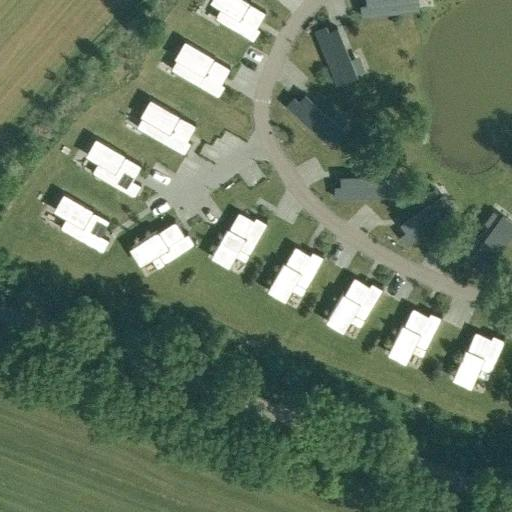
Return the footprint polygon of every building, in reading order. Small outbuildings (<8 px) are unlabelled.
[(247,0),(211,0),(221,6),(228,10),(223,20),(221,19),(220,20),(255,41),(256,40),(254,39),(260,28),(257,26),(266,11),(249,1),(250,0),(249,0),(248,0),(248,1),(247,0)] [(365,0),(366,4),(360,5),(362,16),(418,9),(416,0),(365,0)] [(325,25),(315,30),(337,82),(354,75),(345,54),(348,53),(337,27),(328,31),(325,25)] [(184,40),(175,56),(177,57),(184,61),(179,71),(177,70),(176,72),(220,97),(221,96),(219,95),(225,84),(222,82),(230,67),(214,58),(215,56),(213,56),(213,57),(184,40)] [(294,96),(286,105),(328,143),(340,130),(324,115),(326,113),(305,93),(298,101),(294,96)] [(150,98),(141,114),(142,115),(150,119),(144,129),(143,128),(142,130),(186,155),(187,153),(185,152),(191,142),(188,140),(196,124),(179,115),(180,114),(179,113),(178,114),(150,98)] [(96,138),(87,153),(100,161),(94,171),(92,170),(92,171),(136,197),(137,196),(135,195),(141,184),(133,179),(141,164),(125,155),(126,153),(124,153),(124,154),(96,138)] [(340,186),(334,186),(335,197),(392,195),(391,177),(368,177),(368,175),(340,176),(340,186)] [(64,193),(55,208),(68,216),(62,227),(60,226),(60,227),(104,252),(105,251),(103,250),(109,239),(101,234),(109,220),(93,210),(94,209),(92,208),(92,209),(64,193)] [(423,207),(400,223),(406,231),(401,235),(407,244),(454,211),(443,196),(425,209),(423,207)] [(228,265),(234,255),(238,247),(248,253),(247,255),(248,256),(250,253),(269,220),(267,220),(266,221),(256,215),(254,219),(239,210),(229,227),(228,226),(227,227),(228,228),(212,256),(228,265)] [(487,234),(470,257),(478,263),(474,268),(483,275),(511,235),(511,225),(502,218),(489,236),(487,234)] [(131,248),(141,263),(150,257),(157,252),(164,262),(162,263),(163,264),(165,263),(197,242),(196,241),(195,242),(188,232),(184,234),(175,219),(159,230),(158,228),(157,229),(158,230),(131,248)] [(304,287),(303,288),(305,289),(306,287),(325,254),(324,253),(323,255),(312,249),(310,252),(295,244),(285,260),(284,260),(283,261),(284,261),(269,289),(284,298),(290,289),(294,281),(304,287)] [(343,292),(327,320),(342,329),(348,320),(353,312),(363,318),(362,320),(363,320),(364,318),(384,285),(383,285),(382,287),(371,280),(369,284),(354,275),(344,291),(343,291),(342,292),(343,292)] [(403,324),(388,352),(404,361),(410,350),(414,343),(424,348),(423,350),(424,350),(426,348),(443,314),(442,313),(441,315),(430,310),(428,313),(412,305),(404,323),(402,322),(401,323),(403,324)] [(466,348),(453,377),(470,385),(474,374),(478,366),(489,371),(488,373),(489,374),(490,371),(506,337),(504,336),(504,338),(492,333),(491,337),(475,329),(467,347),(465,346),(465,347),(466,348)]
